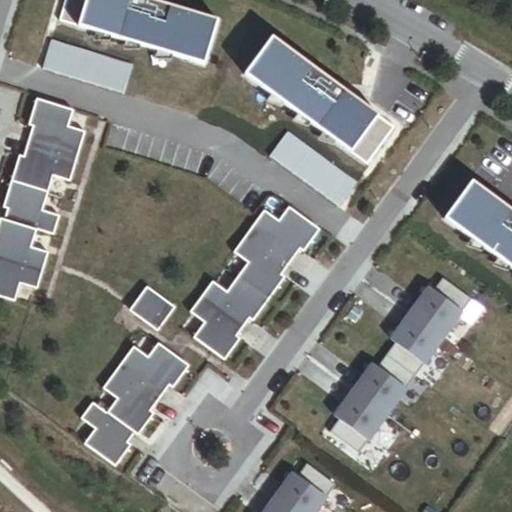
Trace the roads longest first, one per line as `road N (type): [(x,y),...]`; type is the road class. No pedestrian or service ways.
road 1 (residential): [(0,73),(223,138),(354,231)]
road 2 (residential): [(354,231),(233,422)]
road 3 (residential): [(476,67),(354,231)]
road 4 (residential): [(233,422),(214,415),(190,421),(174,454),(195,484),(219,486),(240,472)]
road 5 (residential): [(476,67),(362,0)]
